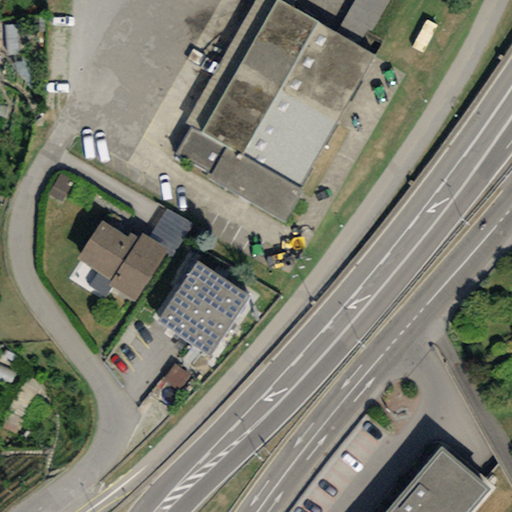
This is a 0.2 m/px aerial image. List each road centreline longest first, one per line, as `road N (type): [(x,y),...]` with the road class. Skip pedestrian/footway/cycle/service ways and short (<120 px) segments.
road 1 (primary): [(511,85),(412,216),(139,511)]
road 2 (primary): [(179,511),(446,220),(511,136)]
road 3 (primary): [(258,511),(511,206)]
